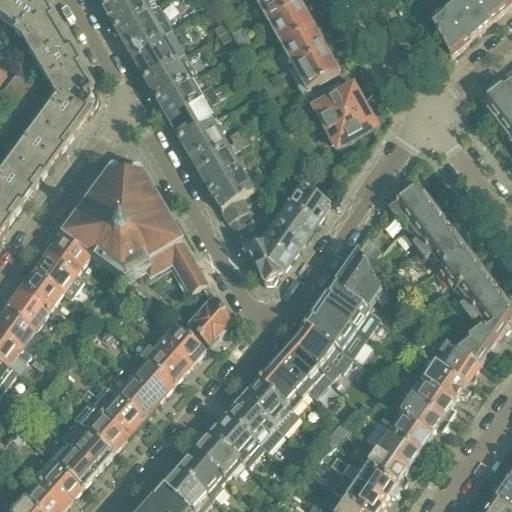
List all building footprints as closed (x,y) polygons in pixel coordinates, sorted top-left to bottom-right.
[(0,0),(0,20),(18,33),(41,5),(37,3),(37,2),(37,1),(36,0),(35,0),(34,0),(33,0),(0,0)] [(96,0),(105,14),(127,0),(96,0)] [(127,0),(105,14),(117,35),(149,16),(157,11),(151,0),(144,0),(141,2),(139,0),(127,0)] [(212,0),(217,8),(226,3),(224,0),(212,0)] [(260,0),(256,2),(270,26),(301,9),(295,0),(260,0)] [(458,0),(451,7),(479,39),(510,11),(499,0),(458,0)] [(511,0),(499,0),(510,11),(511,9),(511,0)] [(23,44),(44,79),(76,62),(56,28),(56,27),(56,26),(56,25),(55,24),(54,25),(51,19),(51,18),(51,17),(51,16),(50,16),(50,15),(49,15),(44,8),(41,5),(18,33),(15,36),(19,40),(24,43),(23,44)] [(479,39),(451,7),(430,26),(431,27),(452,63),(479,39)] [(270,26),(282,48),(313,30),(316,27),(311,19),(306,19),(301,9),(270,26)] [(117,35),(131,59),(163,40),(149,16),(117,35)] [(166,30),(170,36),(180,30),(176,24),(166,30)] [(215,33),(219,40),(230,34),(226,27),(215,33)] [(282,48),(294,70),(325,53),(321,45),(324,42),(320,34),(315,34),(313,31),(313,30),(282,48)] [(233,37),(237,44),(246,39),(242,32),(233,37)] [(219,40),(223,48),(234,41),(230,34),(219,40)] [(131,59),(146,84),(178,65),(169,51),(176,47),(174,43),(170,36),(163,40),(131,59)] [(237,44),(238,47),(241,51),(250,46),(246,39),(237,44)] [(308,95),(311,93),(313,98),(341,84),(339,78),(338,76),(341,73),(337,65),(332,65),(325,53),(294,70),(308,95)] [(178,65),(146,84),(157,104),(189,86),(197,81),(185,59),(180,62),(181,64),(178,65)] [(57,102),(52,109),(82,130),(95,112),(98,106),(98,104),(98,102),(98,100),(98,98),(97,97),(76,62),(44,79),(57,102)] [(499,93),(511,84),(511,83),(511,73),(495,88),(496,89),(499,93)] [(260,81),(264,88),(272,83),(269,76),(260,81)] [(36,91),(17,77),(12,84),(31,98),(36,91)] [(272,83),(264,88),(267,95),(276,91),(272,83)] [(482,107),(498,128),(511,116),(511,84),(499,93),(496,89),(491,92),(486,96),(490,101),(482,107)] [(158,104),(170,124),(201,106),(189,86),(157,104),(158,104)] [(313,101),(315,105),(319,112),(316,113),(338,153),(375,132),(374,131),(376,125),(372,118),(367,117),(353,93),(346,97),(339,86),(313,101)] [(14,105),(2,122),(9,128),(27,103),(8,90),(2,97),(14,105)] [(204,95),(208,102),(215,98),(211,91),(204,95)] [(215,98),(208,102),(211,109),(219,105),(215,98)] [(169,124),(181,145),(213,127),(201,106),(170,124),(169,124)] [(283,116),(288,124),(302,116),(298,108),(283,116)] [(52,109),(26,144),(55,166),(82,130),(52,109)] [(507,141),(511,147),(511,116),(498,128),(508,141),(507,141)] [(181,145),(196,170),(227,151),(213,127),(181,145)] [(230,140),(235,147),(244,141),(240,134),(230,140)] [(235,147),(227,151),(196,170),(210,194),(237,178),(241,175),(232,159),(240,155),(239,153),(248,148),(244,141),(235,147)] [(26,144),(0,180),(29,202),(55,166),(26,144)] [(70,230),(62,240),(91,261),(127,287),(146,276),(151,284),(173,271),(191,300),(210,289),(154,194),(138,166),(137,166),(136,166),(135,166),(134,167),(133,168),(133,169),(123,168),(122,167),(122,166),(121,165),(120,165),(119,165),(118,165),(117,165),(70,230)] [(300,188),(287,207),(319,230),(332,210),(306,193),(308,191),(295,172),(288,176),(300,188)] [(210,194),(222,215),(243,203),(254,197),(241,175),(237,178),(210,194)] [(0,180),(0,236),(2,238),(29,202),(0,180)] [(257,185),(261,192),(268,189),(264,182),(257,185)] [(397,220),(407,233),(436,212),(419,190),(411,196),(408,192),(402,194),(399,199),(401,204),(389,213),(395,222),(397,220)] [(254,197),(243,203),(247,209),(258,204),(254,197)] [(243,203),(222,215),(230,228),(231,227),(239,223),(251,216),(247,209),(243,203)] [(287,207),(274,225),(306,248),(319,230),(287,207)] [(413,248),(419,256),(452,231),(445,223),(436,212),(407,233),(416,245),(413,248)] [(231,227),(230,228),(234,236),(235,235),(243,231),(239,223),(231,227)] [(274,225),(261,243),(293,266),(306,248),(274,225)] [(429,262),(438,274),(467,252),(457,239),(452,231),(419,256),(425,264),(429,262)] [(53,252),(48,259),(78,280),(91,261),(62,240),(53,252)] [(293,266),(261,243),(260,245),(262,246),(260,251),(247,258),(265,289),(275,290),(279,281),(284,278),(293,266)] [(366,263),(372,269),(383,258),(376,252),(366,263)] [(438,274),(454,294),(482,272),(477,265),(473,259),(472,259),(467,252),(438,274)] [(337,290),(336,292),(370,316),(383,297),(378,289),(374,282),(358,256),(336,287),(337,290)] [(48,259),(35,277),(64,299),(71,304),(85,286),(78,280),(48,259)] [(460,310),(466,318),(499,293),(493,285),(492,285),(482,272),(454,294),(463,307),(460,310)] [(374,282),(378,289),(389,283),(385,276),(374,282)] [(35,277),(21,296),(50,317),(64,299),(35,277)] [(322,310),(321,313),(367,346),(382,324),(370,316),(336,292),(335,292),(330,299),(329,301),(326,302),(322,307),(322,310)] [(476,323),(482,332),(499,344),(511,325),(511,311),(504,301),(505,300),(499,293),(466,318),(473,326),(476,323)] [(21,296),(7,315),(36,336),(50,317),(21,296)] [(386,303),(394,317),(405,311),(396,296),(386,303)] [(218,303),(212,309),(190,334),(210,351),(232,327),(218,303)] [(171,324),(177,329),(183,323),(168,309),(161,316),(171,324)] [(311,326),(307,332),(345,359),(353,365),(353,366),(367,346),(321,313),(319,315),(316,316),(313,320),(313,324),(311,326)] [(7,315),(0,324),(0,337),(23,354),(36,336),(7,315)] [(100,323),(95,330),(104,338),(110,332),(100,323)] [(168,342),(162,348),(190,373),(206,355),(177,329),(171,324),(160,335),(168,342)] [(393,332),(410,344),(399,324),(393,332)] [(297,344),(291,351),(332,387),(341,377),(343,379),(353,366),(353,365),(345,359),(307,332),(306,331),(297,344)] [(78,339),(86,345),(89,341),(91,337),(83,332),(78,339)] [(89,341),(94,344),(100,336),(95,332),(91,337),(89,341)] [(459,342),(450,349),(481,370),(499,344),(482,332),(469,342),(471,345),(465,350),(459,342)] [(0,337),(0,366),(9,373),(23,354),(0,337)] [(412,348),(411,348),(416,354),(424,348),(420,342),(412,348)] [(139,359),(140,360),(175,391),(190,373),(162,348),(157,354),(149,347),(139,359)] [(447,362),(440,371),(467,390),(468,389),(473,389),(477,384),(476,378),(481,370),(450,349),(447,347),(440,357),(447,362)] [(332,387),(291,351),(275,368),(309,399),(316,405),(332,387)] [(398,366),(402,361),(404,358),(396,353),(390,361),(398,366)] [(128,368),(122,374),(160,408),(175,391),(140,360),(131,371),(128,368)] [(398,367),(402,370),(406,372),(407,370),(406,364),(402,361),(398,366),(398,367)] [(425,386),(455,407),(459,401),(460,402),(466,403),(470,397),(468,392),(466,391),(467,390),(440,371),(429,364),(426,366),(417,380),(425,386)] [(393,365),(388,372),(391,375),(396,367),(393,365)] [(0,366),(0,385),(9,373),(0,366)] [(46,373),(37,366),(34,369),(43,376),(46,373)] [(275,368),(259,386),(293,416),(309,399),(275,368)] [(122,374),(107,391),(117,400),(117,399),(145,424),(160,408),(122,374)] [(259,386),(243,404),(285,441),(299,423),(293,417),(293,416),(259,386)] [(425,386),(413,403),(449,428),(456,417),(451,413),(455,407),(425,386)] [(83,400),(91,407),(101,417),(102,416),(130,441),(145,424),(117,399),(117,400),(107,391),(96,403),(88,395),(83,400)] [(35,421),(39,425),(54,407),(50,403),(35,421)] [(413,403),(400,421),(431,442),(436,435),(442,438),(449,428),(413,403)] [(243,404),(227,422),(257,447),(264,454),(269,458),(285,441),(243,404)] [(24,412),(30,417),(35,409),(29,405),(24,412)] [(385,405),(382,408),(392,414),(394,411),(385,405)] [(76,425),(80,428),(115,459),(130,441),(102,416),(101,417),(91,407),(76,425)] [(368,422),(371,418),(372,416),(364,410),(359,416),(368,422)] [(400,421),(389,436),(426,462),(433,451),(427,448),(431,442),(400,421)] [(227,422),(212,439),(245,468),(247,469),(246,470),(248,472),(264,454),(257,447),(227,422)] [(17,424),(11,432),(17,436),(18,435),(23,428),(17,424)] [(359,430),(353,426),(349,432),(352,435),(355,437),(359,430)] [(18,435),(25,441),(30,434),(23,428),(18,435)] [(76,445),(72,450),(71,451),(99,476),(115,459),(80,428),(70,440),(76,445)] [(327,445),(334,451),(349,435),(341,428),(327,445)] [(367,444),(382,455),(410,474),(414,468),(419,472),(426,462),(389,436),(378,429),(378,428),(377,429),(367,444)] [(347,440),(351,443),(359,439),(355,437),(352,435),(347,440)] [(212,439),(195,459),(225,486),(232,479),(236,482),(246,470),(247,469),(245,468),(212,439)] [(64,446),(49,463),(84,493),(99,476),(71,451),(72,450),(68,447),(67,448),(64,446)] [(16,454),(10,449),(6,455),(12,460),(16,454)] [(357,464),(362,468),(398,492),(398,491),(399,491),(405,492),(409,486),(406,481),(405,481),(410,474),(382,455),(377,461),(364,452),(357,464)] [(321,464),(331,471),(386,508),(391,501),(392,502),(396,502),(400,496),(398,492),(362,468),(356,477),(350,472),(349,474),(338,466),(328,458),(321,464)] [(180,475),(208,500),(214,505),(225,493),(221,490),(225,486),(195,459),(180,475)] [(34,479),(36,481),(68,511),(84,493),(49,463),(34,479)] [(288,475),(299,485),(310,473),(299,463),(288,475)] [(342,503),(346,506),(354,511),(383,511),(386,508),(331,471),(326,478),(349,494),(342,503)] [(180,475),(165,493),(187,511),(200,511),(199,510),(208,500),(180,475)] [(35,491),(25,502),(36,511),(67,511),(68,511),(36,481),(31,487),(35,491)] [(292,493),(298,498),(308,488),(303,482),(292,493)] [(495,505),(505,511),(511,511),(511,489),(508,487),(504,493),(503,492),(498,492),(493,499),(495,504),(496,505),(495,505)] [(187,511),(165,493),(149,511),(150,511),(187,511)] [(36,511),(25,502),(16,511),(36,511)]
